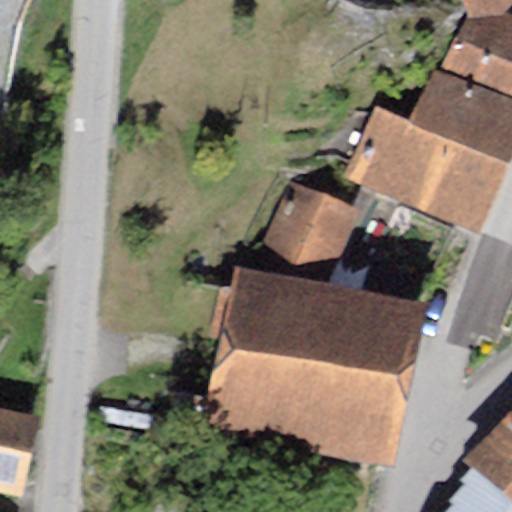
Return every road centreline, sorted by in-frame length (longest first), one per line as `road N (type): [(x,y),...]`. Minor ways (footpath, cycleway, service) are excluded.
road 1 (residential): [(97,0),(58,511)]
road 2 (residential): [(511,207),(424,425)]
